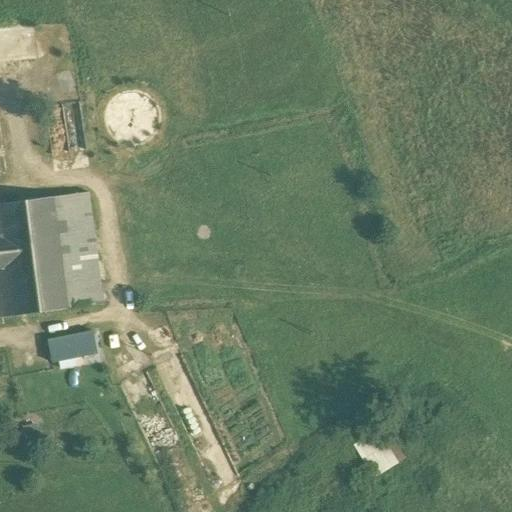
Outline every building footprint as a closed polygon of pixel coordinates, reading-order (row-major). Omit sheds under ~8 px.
[(159,129),(161,118),(158,107),(152,98),(143,92),(132,90),(121,92),(112,98),(106,108),(104,119),(107,129),(113,138),(122,144),(133,146),(144,144),(153,138),(159,129)] [(80,102),(63,104),(70,153),(87,151),(80,102)] [(63,104),(45,107),(52,155),(70,153),(63,104)] [(89,193),(65,196),(69,223),(93,220),(89,193)] [(93,220),(69,223),(65,196),(53,197),(68,309),(104,304),(93,220)] [(53,197),(0,204),(2,217),(2,222),(4,237),(8,268),(15,316),(68,309),(53,197)] [(0,237),(0,268),(8,268),(4,237),(0,237)] [(8,268),(0,268),(0,298),(3,318),(15,316),(8,268)] [(93,331),(48,340),(53,363),(97,354),(93,331)] [(33,425),(23,427),(27,451),(37,449),(33,425)] [(381,428),(351,447),(373,480),(402,462),(381,428)]
